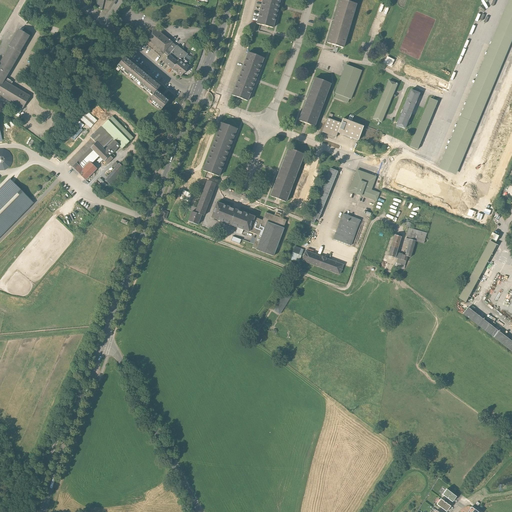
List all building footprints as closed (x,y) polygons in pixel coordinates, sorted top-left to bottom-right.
[(262,0),(257,24),(273,28),(279,0),(262,0)] [(342,0),(340,0),(327,43),(343,48),(356,4),(342,0)] [(511,0),(508,0),(439,168),(455,175),(511,36),(511,0)] [(173,43),(155,28),(146,38),(164,53),(165,52),(173,43)] [(9,47),(10,47),(0,63),(0,95),(22,109),(30,96),(4,81),(21,53),(20,53),(30,36),(19,30),(9,47)] [(169,56),(170,55),(177,46),(173,43),(165,52),(169,56)] [(178,46),(177,46),(170,55),(179,62),(181,60),(183,61),(188,55),(188,54),(178,46)] [(248,53),(232,95),(247,101),(264,59),(248,53)] [(164,63),(173,70),(179,62),(170,55),(169,56),(164,63)] [(192,59),(188,55),(183,61),(188,65),(192,59)] [(118,66),(130,76),(137,67),(125,57),(118,66)] [(181,60),(179,62),(173,70),(182,77),(190,67),(188,65),(183,61),(181,60)] [(346,65),(335,94),(336,94),(335,98),(348,103),(349,99),(350,99),(361,71),(346,65)] [(130,76),(141,86),(149,77),(137,67),(130,76)] [(161,87),(149,77),(141,86),(153,96),(157,91),(161,87)] [(315,78),(299,121),(314,127),(331,84),(315,78)] [(388,81),(372,119),(376,121),(376,122),(377,122),(377,121),(381,123),(397,84),(396,84),(396,83),(395,84),(388,81)] [(410,90),(396,125),(398,126),(397,127),(398,127),(398,126),(404,129),(419,94),(418,94),(419,93),(418,93),(410,90)] [(153,96),(149,100),(161,111),(169,101),(157,91),(153,96)] [(430,98),(410,147),(417,150),(437,101),(430,98)] [(84,109),(77,117),(90,128),(97,120),(84,109)] [(112,117),(109,121),(129,141),(133,137),(112,117)] [(327,118),(322,132),(336,137),(337,133),(358,140),(363,127),(342,119),(341,123),(327,118)] [(15,121),(2,125),(6,139),(22,134),(20,127),(17,128),(15,121)] [(122,148),(129,141),(109,121),(102,127),(114,139),(115,140),(121,146),(122,148)] [(237,129),(221,123),(203,171),(219,177),(237,129)] [(83,130),(78,126),(69,136),(74,140),(83,130)] [(91,138),(92,139),(97,143),(104,149),(114,139),(102,127),(91,138)] [(68,163),(73,168),(77,163),(91,149),(97,143),(92,139),(76,155),(68,163)] [(121,146),(115,140),(105,150),(111,156),(121,146)] [(97,143),(91,149),(94,151),(105,162),(111,156),(105,150),(104,149),(97,143)] [(0,170),(1,170),(5,170),(8,168),(11,166),(13,162),(13,159),(12,155),(10,152),(8,150),(5,149),(1,148),(0,148),(0,170)] [(90,156),(94,151),(91,149),(77,163),(79,166),(89,156),(90,156)] [(288,149),(270,196),(286,202),(304,155),(288,149)] [(94,161),(90,156),(89,156),(79,166),(83,170),(91,163),(91,164),(94,161)] [(113,159),(111,156),(105,162),(107,165),(113,159)] [(91,164),(91,163),(83,170),(79,166),(77,163),(73,168),(86,181),(97,170),(91,164)] [(123,167),(119,164),(114,170),(118,174),(120,171),(123,167)] [(330,169),(311,217),(313,218),(311,223),(314,224),(316,219),(318,220),(338,172),(330,169)] [(395,182),(431,198),(433,193),(446,198),(444,203),(456,208),(464,191),(426,175),(424,180),(423,180),(414,177),(415,175),(401,169),(395,182)] [(114,170),(105,181),(111,186),(120,175),(118,174),(114,170)] [(357,170),(349,191),(356,193),(356,194),(361,196),(362,195),(376,201),(379,193),(371,190),(376,177),(357,170)] [(12,183),(10,180),(0,190),(0,236),(33,203),(12,183)] [(216,184),(207,181),(195,213),(192,212),(188,222),(198,225),(201,215),(204,216),(216,184)] [(249,232),(254,218),(254,217),(217,203),(211,218),(238,228),(236,232),(241,234),(243,230),(249,232)] [(262,221),(254,218),(249,232),(257,235),(256,239),(252,237),(250,243),(254,244),(252,247),(257,249),(256,250),(273,256),(284,228),(283,228),(286,220),(280,218),(281,214),(275,212),(274,216),(266,213),(262,221)] [(343,214),(334,240),(350,246),(360,220),(343,214)] [(397,249),(391,247),(388,256),(397,259),(396,259),(397,260),(396,263),(405,265),(407,257),(410,258),(415,241),(423,244),(426,233),(409,228),(404,243),(408,245),(405,256),(396,253),(397,249)] [(401,237),(395,235),(391,247),(397,249),(401,237)] [(302,250),(294,247),(290,259),(298,262),(302,250)] [(343,265),(306,251),(302,260),(339,275),(343,265)] [(284,292),(272,310),(279,314),(291,296),(284,292)] [(452,502),(456,497),(446,489),(442,495),(452,502)] [(436,505),(446,511),(450,506),(440,499),(436,505)]
